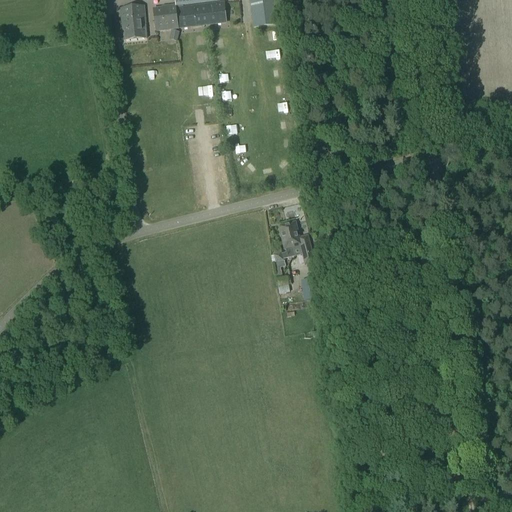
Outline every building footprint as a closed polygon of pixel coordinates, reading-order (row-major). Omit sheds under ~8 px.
[(250,0),(254,29),(279,26),(275,0),(250,0)] [(225,24),(223,4),(176,9),(176,7),(154,10),(157,32),(225,24)] [(124,41),(147,38),(146,32),(144,7),(120,9),(123,32),(124,41)] [(177,42),(180,33),(172,31),(169,40),(177,42)] [(299,239),(295,224),(287,226),(293,249),(302,246),(300,239),(299,239)] [(293,249),(287,226),(279,228),(283,243),(284,243),(286,253),(282,254),(272,256),(274,264),(272,264),(275,276),(282,275),(280,269),(286,267),(284,262),(283,260),(294,258),(292,249),(293,249)] [(305,266),(315,263),(310,246),(300,248),(305,266)] [(278,287),(289,286),(287,277),(277,279),(278,287)] [(305,302),(318,300),(315,280),(301,282),(305,302)]
